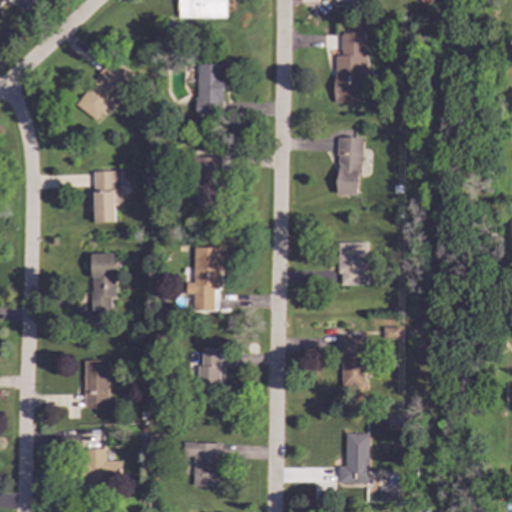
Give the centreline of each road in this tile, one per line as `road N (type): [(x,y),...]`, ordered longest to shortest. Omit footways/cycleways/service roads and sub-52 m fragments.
road 1 (residential): [(279,0),(271,511)]
road 2 (residential): [(3,89),(24,131),(30,194),(21,511)]
road 3 (residential): [(97,0),(0,91)]
